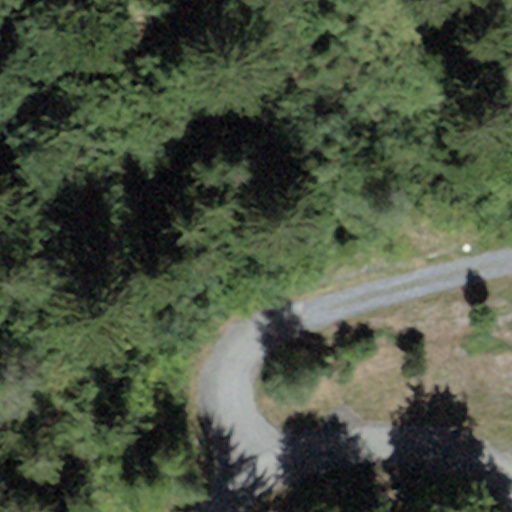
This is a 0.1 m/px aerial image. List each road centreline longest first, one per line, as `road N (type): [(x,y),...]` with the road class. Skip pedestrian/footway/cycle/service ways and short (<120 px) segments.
road 1 (track): [(255,479),(232,422),(225,372),(250,342),(315,312),(511,266)]
road 2 (track): [(221,511),(298,453),(348,441),(464,453),(511,489)]
